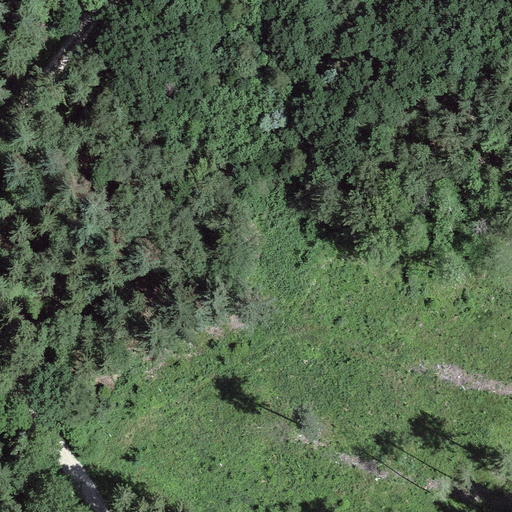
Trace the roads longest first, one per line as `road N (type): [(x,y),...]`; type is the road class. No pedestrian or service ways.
road 1 (track): [(0,351),(44,441),(96,511)]
road 2 (track): [(109,0),(0,141)]
